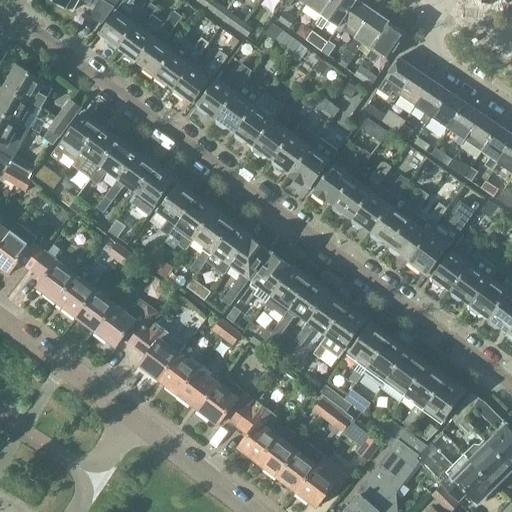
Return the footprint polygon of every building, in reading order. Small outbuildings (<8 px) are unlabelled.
[(75,0),(51,0),(58,3),(58,6),(65,10),(68,9),(69,10),(75,0)] [(115,7),(101,0),(99,0),(90,17),(102,25),(115,7)] [(197,0),(197,1),(207,8),(212,0),(211,0),(197,0)] [(207,8),(223,20),(229,12),(212,0),(207,8)] [(308,0),(306,4),(322,15),(332,0),(308,0)] [(332,0),(322,15),(315,25),(323,30),(330,20),(339,26),(357,0),(356,0),(332,0)] [(364,5),(357,0),(339,26),(355,38),(373,12),(372,11),(371,8),(366,5),(364,5)] [(119,48),(138,22),(127,14),(129,11),(121,5),(100,34),(108,40),(107,42),(117,49),(118,47),(119,48)] [(144,14),(150,19),(157,9),(151,5),(144,14)] [(503,25),(500,30),(502,31),(511,38),(511,11),(511,13),(509,16),(503,25)] [(238,31),(243,23),(229,12),(223,20),(238,31)] [(380,17),(373,12),(355,38),(372,49),(390,23),(389,22),(388,20),(383,17),(380,17)] [(163,28),(169,33),(176,23),(170,18),(163,28)] [(137,61),(138,62),(157,36),(145,27),(148,24),(140,19),(138,22),(119,48),(127,54),(125,56),(135,63),(137,61)] [(243,23),(238,31),(248,38),(253,30),(243,23)] [(397,28),(390,23),(372,49),(389,61),(407,35),(405,34),(404,31),(400,28),(397,28)] [(157,36),(138,62),(146,67),(144,70),(154,77),(156,75),(157,76),(176,50),(164,41),(166,38),(159,33),(157,36)] [(194,50),(201,56),(209,44),(202,39),(194,50)] [(176,50),(157,76),(158,76),(156,78),(167,86),(168,84),(176,89),(195,64),(197,61),(188,54),(186,57),(176,50)] [(212,64),(220,69),(228,58),(221,52),(212,64)] [(401,60),(399,59),(378,91),(395,102),(403,91),(417,70),(409,65),(408,63),(403,60),(401,60)] [(195,103),(216,75),(207,68),(205,71),(195,64),(176,89),(176,90),(174,92),(185,99),(187,97),(195,103)] [(17,66),(5,88),(33,104),(42,109),(53,90),(44,84),(45,82),(17,66)] [(418,71),(417,70),(403,91),(419,102),(433,81),(426,77),(425,74),(420,71),(418,71)] [(237,93),(218,79),(198,106),(200,107),(200,111),(207,116),(211,115),(218,120),(237,93)] [(433,81),(419,102),(412,113),(428,124),(436,113),(450,93),(443,88),(442,86),(437,82),(434,82),(433,81)] [(218,120),(218,124),(226,129),(230,128),(236,134),(237,133),(256,107),(264,96),(245,82),(237,93),(218,120)] [(0,112),(21,125),(29,129),(29,130),(30,130),(43,109),(42,109),(33,104),(5,88),(0,96),(0,112)] [(451,93),(450,93),(436,113),(453,124),(466,104),(459,99),(458,97),(453,93),(451,93)] [(59,121),(69,129),(83,110),(73,103),(59,121)] [(466,104),(453,124),(445,136),(462,147),(469,136),(483,115),(476,110),(475,108),(470,105),(468,104),(466,104)] [(275,121),(256,107),(237,133),(237,134),(237,138),(245,143),(249,142),(255,147),(275,121)] [(15,134),(24,139),(29,130),(29,129),(21,125),(0,112),(0,141),(9,146),(15,134)] [(298,112),(286,129),(275,121),(255,147),(256,151),(263,156),(267,156),(274,161),(301,125),(306,118),(298,112)] [(83,114),(52,156),(59,162),(65,154),(76,163),(83,153),(102,128),(104,126),(91,116),(89,119),(83,114)] [(484,116),(483,115),(469,136),(486,147),(500,126),(493,121),(492,119),(487,116),(484,116)] [(69,129),(59,121),(52,131),(62,138),(69,129)] [(301,125),(274,161),(276,162),(276,166),(282,170),(286,169),(293,175),(320,138),(301,125)] [(501,127),(500,126),(486,147),(502,158),(511,143),(511,134),(509,132),(508,130),(503,127),(501,127)] [(102,128),(83,153),(76,163),(73,166),(80,171),(90,158),(101,167),(120,142),(122,139),(110,130),(108,132),(102,128)] [(320,138),(293,175),(291,177),(303,186),(305,184),(312,189),(339,152),(320,138)] [(419,138),(415,145),(427,153),(431,146),(419,138)] [(126,146),(120,142),(92,179),(98,184),(108,172),(120,180),(138,155),(140,153),(128,143),(126,146)] [(511,143),(502,158),(511,164),(511,143)] [(0,162),(9,168),(22,175),(29,179),(35,168),(0,147),(0,162)] [(144,159),(139,155),(120,180),(110,193),(117,198),(126,185),(138,193),(156,168),(158,166),(146,157),(144,159)] [(335,165),(315,191),(316,192),(314,194),(325,203),(327,200),(335,205),(354,179),(335,165)] [(3,179),(15,186),(22,175),(9,168),(3,179)] [(162,173),(156,168),(138,194),(138,193),(131,203),(150,217),(175,182),(177,179),(164,170),(162,173)] [(472,168),(465,178),(481,190),(486,182),(488,179),(472,168)] [(22,175),(15,186),(26,193),(33,181),(29,179),(22,175)] [(354,179),(335,205),(336,206),(336,211),(342,215),(346,214),(353,219),(373,193),(354,179)] [(193,191),(181,182),(159,211),(171,220),(168,223),(175,228),(178,225),(197,198),(191,194),(193,191)] [(486,182),(481,190),(494,198),(499,190),(486,182)] [(373,193),(353,219),(355,220),(355,224),(362,229),(366,228),(372,233),(392,206),(373,193)] [(212,204),(199,195),(197,198),(178,225),(189,233),(187,236),(194,242),(196,238),(216,212),(215,211),(210,207),(212,204)] [(410,220),(392,206),(372,233),(374,234),(374,237),(380,242),(384,241),(391,247),(410,220)] [(217,209),(215,211),(216,212),(196,238),(207,247),(191,269),(198,274),(234,225),(228,221),(230,218),(217,209)] [(410,220),(391,247),(392,247),(392,251),(399,256),(403,256),(410,261),(429,234),(410,220)] [(248,231),(236,222),(234,225),(207,262),(225,275),(233,265),(252,238),(246,234),(248,231)] [(11,233),(0,247),(0,267),(10,275),(20,262),(30,270),(44,251),(34,244),(35,242),(38,239),(18,224),(11,233)] [(0,247),(11,233),(0,224),(0,247)] [(430,234),(410,261),(408,263),(421,273),(423,270),(429,275),(453,243),(446,238),(449,234),(436,225),(430,234)] [(252,238),(233,265),(243,273),(223,301),(230,307),(271,252),(265,247),(267,245),(254,236),(252,238)] [(472,265),(453,251),(433,277),(435,279),(434,283),(442,288),(445,287),(452,292),(472,265)] [(34,273),(44,280),(58,261),(48,254),(34,273)] [(281,259),(274,254),(252,285),(259,290),(262,287),(273,295),(293,268),(295,266),(283,257),(281,259)] [(38,288),(58,303),(78,276),(58,261),(44,280),(38,288)] [(472,265),(452,292),(454,293),(454,297),(460,301),(464,300),(471,305),(491,279),(472,265)] [(273,295),(271,298),(278,303),(280,300),(291,308),(292,308),(311,282),(313,279),(301,270),(299,273),(293,268),(273,295)] [(58,303),(77,318),(97,291),(78,276),(58,303)] [(511,289),(511,285),(506,281),(502,287),(491,279),(471,305),(473,307),(473,311),(479,315),(484,315),(490,319),(511,289)] [(193,281),(187,289),(198,297),(204,289),(193,281)] [(291,308),(289,312),(296,317),(298,314),(310,322),(329,295),(332,293),(319,283),(317,286),(311,282),(292,308),(291,308)] [(511,289),(509,293),(490,319),(492,321),(492,324),(498,329),(503,329),(509,333),(511,328),(511,289)] [(117,306),(97,291),(77,318),(97,333),(117,306)] [(240,301),(247,306),(254,296),(247,291),(240,301)] [(310,322),(307,325),(314,330),(317,327),(328,335),(348,308),(350,306),(337,297),(335,299),(329,295),(310,322)] [(117,306),(97,333),(116,348),(122,340),(137,321),(136,321),(117,306)] [(354,313),(348,308),(328,335),(314,355),(320,360),(327,350),(339,359),(367,322),(366,322),(368,319),(356,310),(354,313)] [(137,321),(122,340),(132,348),(147,329),(152,322),(141,314),(136,321),(137,321)] [(277,328),(283,333),(290,323),(284,318),(277,328)] [(385,332),(372,322),(351,351),(363,360),(360,364),(368,369),(370,366),(389,339),(383,334),(385,332)] [(136,351),(146,358),(161,339),(161,340),(167,333),(156,325),(150,331),(136,351)] [(295,341),(302,346),(309,336),(302,332),(295,341)] [(404,346),(391,336),(389,339),(370,366),(382,374),(379,378),(380,378),(367,397),(373,401),(389,380),(408,353),(402,348),(404,346)] [(140,366),(160,381),(180,354),(161,340),(161,339),(146,358),(140,366)] [(410,350),(408,353),(389,380),(400,388),(385,410),(392,415),(408,393),(427,366),(421,362),(423,359),(410,350)] [(160,381),(180,396),(200,369),(180,354),(160,381)] [(429,364),(427,366),(408,393),(419,402),(417,405),(418,406),(404,424),(411,429),(426,407),(446,380),(440,376),(442,373),(429,364)] [(180,396),(199,411),(219,384),(200,369),(180,396)] [(348,383),(354,388),(363,376),(357,371),(348,383)] [(286,393),(293,383),(281,374),(274,383),(286,393)] [(219,384),(199,411),(219,426),(225,418),(235,425),(249,406),(250,407),(255,400),(225,377),(219,384)] [(448,378),(446,380),(426,407),(438,416),(436,419),(443,424),(465,394),(459,390),(461,387),(448,378)] [(461,418),(465,421),(480,400),(471,394),(457,414),(461,418)] [(324,418),(332,408),(322,400),(314,410),(324,418)] [(276,417),(269,411),(258,402),(253,409),(239,428),(249,436),(239,448),(259,463),(279,437),(268,428),(276,417)] [(324,418),(335,426),(342,416),(332,408),(324,418)] [(481,437),(487,442),(511,467),(511,431),(490,409),(487,413),(484,409),(480,413),(495,428),(492,431),(490,429),(481,437)] [(465,421),(461,418),(455,424),(467,436),(473,429),(465,421)] [(396,511),(396,498),(420,463),(417,460),(429,447),(395,424),(382,443),(392,449),(398,441),(404,445),(396,456),(390,452),(370,482),(373,484),(361,497),(360,496),(346,511),(396,511)] [(436,434),(438,431),(431,426),(423,438),(428,442),(436,434)] [(259,463),(278,478),(299,451),(298,451),(289,444),(296,435),(287,427),(279,437),(259,463)] [(361,447),(358,452),(368,461),(382,442),(372,434),(361,447)] [(278,478),(298,493),(318,466),(325,457),(305,442),(298,451),(299,451),(278,478)] [(469,460),(498,488),(509,476),(507,474),(511,470),(511,469),(511,467),(487,442),(481,448),(476,448),(468,455),(469,460)] [(486,500),(498,488),(469,460),(466,457),(457,466),(460,469),(458,471),(432,445),(429,447),(417,460),(420,463),(444,487),(452,479),(477,504),(484,498),(486,500)] [(325,457),(318,466),(298,493),(318,508),(331,491),(336,495),(350,476),(325,457)] [(452,511),(460,505),(442,486),(432,496),(448,511),(452,511)]
